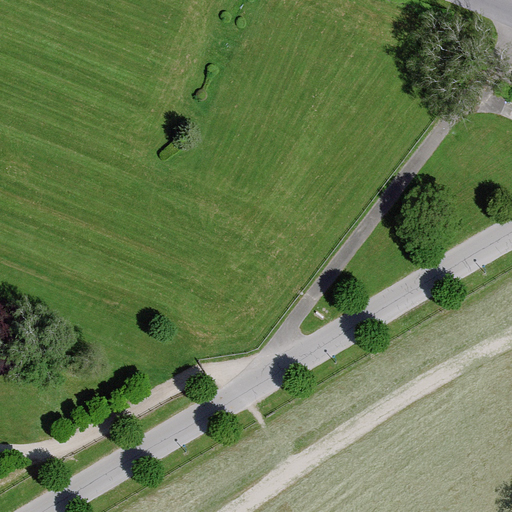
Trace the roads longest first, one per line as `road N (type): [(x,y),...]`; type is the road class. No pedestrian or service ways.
road 1 (unclassified): [(511,232),(43,511)]
road 2 (track): [(236,511),(372,415),(511,337)]
road 3 (track): [(0,453),(67,446),(205,375),(254,378)]
